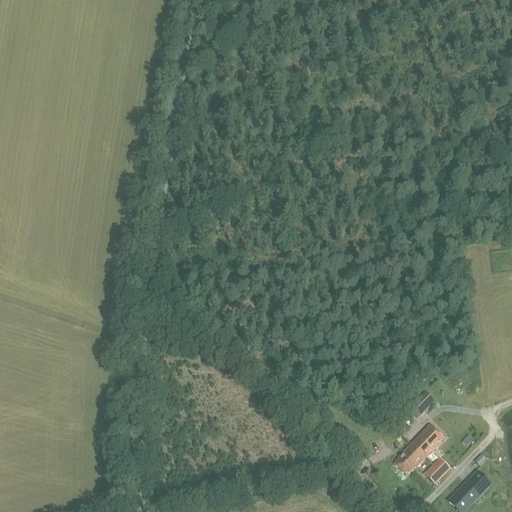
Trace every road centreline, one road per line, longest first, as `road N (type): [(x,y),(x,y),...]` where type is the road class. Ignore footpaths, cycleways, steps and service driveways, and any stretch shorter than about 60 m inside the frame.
road 1 (tertiary): [(135,511),(143,300),(191,0)]
road 2 (unclassified): [(157,511),(332,475)]
